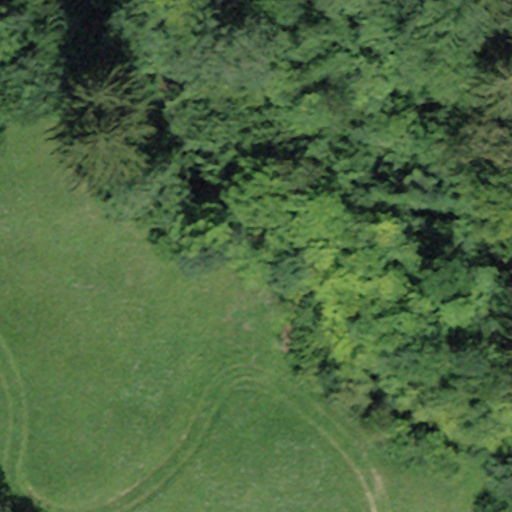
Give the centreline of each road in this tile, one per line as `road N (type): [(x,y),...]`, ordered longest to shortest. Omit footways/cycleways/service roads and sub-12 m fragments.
road 1 (track): [(115,511),(154,478),(205,404),(233,376),(255,371),(283,381),(367,478),(380,511)]
road 2 (track): [(0,362),(15,403),(13,469),(29,503),(54,511)]
